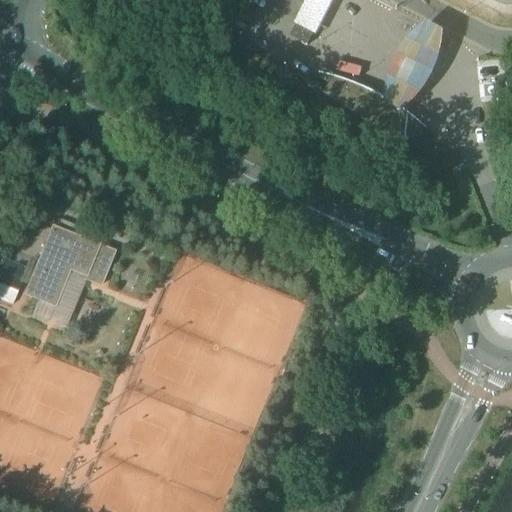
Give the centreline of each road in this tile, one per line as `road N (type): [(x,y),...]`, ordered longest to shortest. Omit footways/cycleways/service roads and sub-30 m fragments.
road 1 (tertiary): [(299,204),(17,47)]
road 2 (tertiary): [(469,273),(299,204)]
road 3 (tertiary): [(299,204),(457,296)]
road 4 (secondary): [(476,355),(407,511)]
road 5 (secondary): [(434,511),(510,369)]
